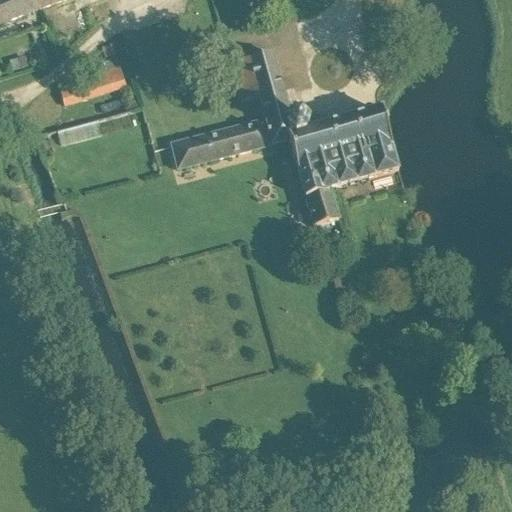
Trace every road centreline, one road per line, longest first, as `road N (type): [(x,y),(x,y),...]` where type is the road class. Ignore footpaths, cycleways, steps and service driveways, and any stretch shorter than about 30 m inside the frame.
road 1 (track): [(0,192),(113,511)]
road 2 (track): [(281,511),(511,446)]
